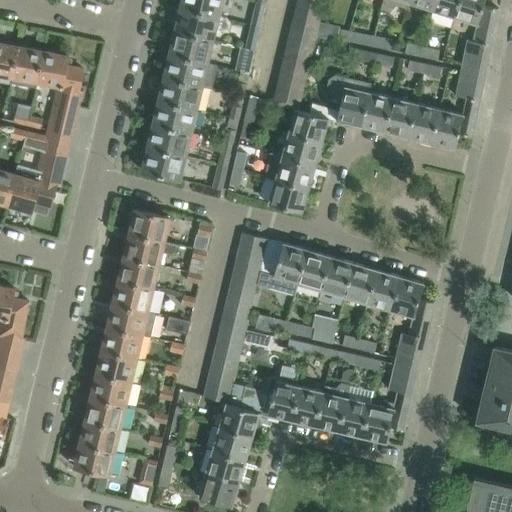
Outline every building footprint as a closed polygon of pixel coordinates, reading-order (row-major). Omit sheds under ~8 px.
[(220,15),(223,0),(183,0),(182,6),(220,15)] [(321,15),(324,3),(309,0),(297,0),(296,9),(321,15)] [(409,1),(408,0),(383,0),(381,8),(390,11),(396,4),(406,7),(409,1)] [(432,8),(434,0),(408,0),(409,1),(432,8)] [(455,15),(459,0),(434,0),(432,8),(455,15)] [(484,5),(485,0),(459,0),(455,15),(477,22),(478,23),(484,5)] [(488,57),(498,9),(484,5),(478,23),(477,22),(473,39),(468,38),(465,52),(488,57)] [(215,39),(220,15),(182,6),(176,30),(215,39)] [(318,27),(321,15),(296,9),(293,21),(318,27)] [(264,13),(263,13),(254,11),(251,23),(261,26),(264,13)] [(316,38),(318,27),(293,21),(290,32),(316,38)] [(348,30),(349,28),(340,27),(338,37),(353,40),(355,31),(348,30)] [(373,35),(373,34),(349,28),(348,30),(355,31),(353,40),(374,45),(376,36),(373,35)] [(209,62),(215,39),(176,30),(171,53),(209,62)] [(313,50),(316,38),(290,32),(287,44),(313,50)] [(258,36),(249,34),(246,46),(255,48),(258,36)] [(393,38),(373,34),(373,35),(376,36),(374,45),(391,48),(393,38)] [(0,73),(14,76),(20,45),(0,40),(0,73)] [(420,45),(421,44),(407,41),(405,51),(421,55),(423,46),(420,45)] [(310,62),(313,50),(287,44),(285,56),(310,62)] [(440,48),(421,44),(420,45),(423,46),(421,55),(439,58),(440,48)] [(39,81),(45,50),(20,45),(14,76),(39,81)] [(235,68),(250,72),(255,48),(246,46),(241,45),(235,68)] [(376,62),(378,52),(348,45),(347,55),(376,62)] [(71,55),(45,50),(39,81),(59,85),(79,89),(84,69),(68,65),(71,55)] [(393,65),(395,56),(395,55),(378,52),(376,62),(393,65)] [(484,76),(488,57),(465,52),(461,71),(484,76)] [(171,53),(165,76),(204,85),(211,87),(217,64),(209,62),(171,53)] [(307,73),(310,62),(285,56),(282,67),(307,73)] [(424,72),(426,62),(410,58),(408,68),(424,72)] [(440,75),(442,65),(426,62),(424,72),(440,75)] [(305,84),(307,73),(282,67),(279,77),(305,84)] [(480,99),(484,76),(461,71),(456,94),(467,96),(467,97),(480,99)] [(361,125),(369,91),(371,82),(336,73),(329,77),(326,90),(331,96),(330,101),(323,105),(321,115),(328,117),(337,119),(361,125)] [(199,108),(204,85),(165,76),(160,99),(199,108)] [(302,95),(305,84),(279,77),(277,89),(302,95)] [(238,80),(235,93),(245,95),(248,82),(239,80),(238,80)] [(79,105),(83,91),(79,89),(59,85),(56,99),(79,105)] [(302,95),(277,89),(274,102),(297,107),(296,108),(299,109),(302,95)] [(385,131),(393,97),(369,91),(361,125),(385,131)] [(254,123),(260,97),(250,94),(244,120),(254,123)] [(408,136),(416,102),(393,97),(385,131),(408,136)] [(472,136),(478,108),(480,99),(467,97),(463,114),(459,133),(472,136)] [(46,114),(48,103),(18,98),(16,109),(46,114)] [(76,120),(79,105),(56,99),(52,114),(76,120)] [(193,132),(199,108),(160,99),(154,122),(193,132)] [(432,142),(440,108),(416,102),(408,136),(432,142)] [(232,103),(229,116),(239,118),(242,106),(233,104),(232,103)] [(322,141),(328,117),(321,115),(299,109),(296,108),(290,132),(322,141)] [(459,133),(463,114),(440,108),(432,142),(456,148),(459,133)] [(29,124),(31,114),(17,111),(14,120),(29,124)] [(44,117),(31,114),(29,124),(41,127),(44,117)] [(72,134),(76,120),(52,114),(49,128),(72,134)] [(251,137),(254,123),(244,120),(241,135),(251,137)] [(188,155),(193,132),(154,122),(149,145),(188,155)] [(25,139),(27,129),(13,126),(11,136),(25,139)] [(227,127),(224,139),(234,141),(237,129),(227,127)] [(38,142),(40,133),(40,132),(27,129),(25,139),(38,142)] [(316,165),(322,141),(290,132),(284,154),(283,156),(316,165)] [(67,155),(70,140),(47,134),(44,149),(67,155)] [(228,165),(234,141),(224,139),(218,162),(228,165)] [(182,179),(188,155),(149,145),(143,169),(182,179)] [(63,170),(67,155),(44,149),(40,164),(63,170)] [(247,152),(237,150),(233,167),(243,170),(247,152)] [(309,188),(316,165),(283,156),(284,154),(271,151),(265,175),(275,178),(275,179),(309,188)] [(51,205),(56,184),(37,179),(39,169),(18,163),(15,172),(7,204),(32,211),(35,202),(51,205)] [(59,184),(63,170),(40,164),(39,169),(37,179),(56,184),(59,184)] [(240,184),(243,170),(233,167),(230,182),(240,184)] [(15,172),(0,168),(0,202),(7,204),(15,172)] [(216,174),(213,186),(222,188),(223,189),(226,177),(216,174)] [(303,212),(309,188),(275,179),(268,203),(303,212)] [(166,240),(172,217),(172,216),(137,208),(131,232),(166,241),(166,240)] [(210,235),(213,225),(200,222),(198,232),(210,235)] [(176,253),(178,243),(166,240),(166,241),(131,232),(125,255),(161,264),(164,251),(176,253)] [(265,252),(268,238),(242,232),(239,246),(265,252)] [(259,277),(257,284),(294,295),(298,282),(308,248),(293,244),(284,242),(268,238),(265,252),(262,264),(260,271),(259,277)] [(201,274),(207,249),(195,246),(189,271),(201,274)] [(262,263),(265,252),(239,246),(236,258),(262,263)] [(321,289),(331,255),(308,248),(298,282),(321,289)] [(155,287),(161,264),(125,255),(120,279),(155,287)] [(344,296),(354,262),(331,255),(321,289),(344,296)] [(260,271),(262,263),(236,258),(233,271),(259,277),(260,271)] [(368,302),(377,269),(354,262),(344,296),(368,302)] [(391,309),(401,275),(377,269),(368,302),(391,309)] [(199,282),(201,274),(189,271),(187,280),(199,282)] [(256,289),(259,277),(233,271),(230,283),(256,289)] [(421,298),(424,282),(401,275),(391,309),(414,315),(410,333),(402,331),(399,345),(423,350),(434,302),(421,298)] [(150,310),(155,287),(120,279),(114,302),(150,311),(150,310)] [(16,286),(0,283),(0,316),(4,317),(1,332),(1,333),(24,338),(28,322),(24,322),(29,300),(13,297),(16,286)] [(253,301),(256,289),(230,283),(227,295),(253,301)] [(181,303),(194,306),(196,296),(184,293),(181,303)] [(250,314),(253,301),(227,295),(224,308),(250,314)] [(152,335),(157,313),(157,311),(150,310),(150,311),(114,302),(108,326),(144,334),(144,333),(152,335)] [(247,326),(250,314),(224,308),(221,320),(247,326)] [(188,333),(191,320),(169,315),(167,328),(188,333)] [(292,332),(294,321),(278,318),(275,328),(292,332)] [(244,339),(247,326),(221,320),(219,333),(244,339)] [(312,336),(314,326),(294,321),(292,332),(312,336)] [(138,358),(144,334),(108,326),(103,349),(138,358)] [(331,329),(314,326),(312,336),(328,340),(331,329)] [(0,347),(21,353),(24,338),(1,333),(1,332),(0,332),(0,347)] [(241,351),(244,339),(219,333),(216,345),(241,351)] [(359,347),(362,337),(345,333),(343,343),(359,347)] [(308,353),(310,342),(290,337),(287,348),(308,353)] [(377,341),(362,337),(359,347),(375,351),(377,341)] [(183,353),(185,342),(173,340),(170,350),(183,353)] [(324,356),(327,346),(310,342),(308,353),(324,356)] [(238,363),(241,351),(216,345),(213,357),(238,363)] [(420,362),(423,350),(399,345),(396,357),(420,362)] [(511,349),(495,345),(478,419),(511,427),(511,349)] [(21,353),(0,347),(0,363),(18,368),(21,353)] [(133,381),(138,358),(103,349),(97,372),(133,381)] [(355,364),(358,353),(341,349),(339,360),(355,364)] [(379,369),(381,359),(358,353),(355,364),(379,369)] [(235,376),(238,363),(213,357),(210,370),(235,376)] [(167,363),(165,373),(178,376),(180,365),(167,363)] [(371,401),(362,436),(386,441),(390,426),(404,429),(418,369),(395,363),(389,387),(398,389),(395,403),(384,400),(383,404),(371,401)] [(0,385),(13,388),(16,373),(0,369),(0,385)] [(235,376),(210,370),(207,383),(232,388),(235,376)] [(127,404),(133,381),(97,372),(91,396),(127,404)] [(246,384),(241,405),(268,411),(268,413),(292,419),(300,385),(276,379),(273,391),(246,384)] [(347,395),(348,396),(351,383),(341,380),(336,385),(325,383),(324,390),(323,390),(315,424),(339,430),(347,395)] [(229,402),(232,388),(207,383),(205,395),(219,398),(219,399),(229,402)] [(0,400),(10,403),(13,388),(0,385),(0,400)] [(315,424),(323,390),(300,385),(292,419),(315,424)] [(347,395),(339,430),(362,436),(371,401),(373,391),(351,385),(348,396),(347,395)] [(172,400),(174,391),(162,388),(159,396),(172,400)] [(185,415),(190,391),(191,390),(181,388),(175,413),(185,415)] [(121,428),(127,404),(91,396),(86,419),(121,428)] [(253,435),(260,411),(229,402),(219,399),(216,409),(224,411),(219,425),(253,435)] [(6,417),(10,403),(0,400),(0,415),(3,416),(6,417)] [(167,423),(169,412),(157,410),(154,420),(167,423)] [(181,430),(185,415),(175,413),(171,429),(181,430)] [(116,451),(121,428),(86,419),(80,443),(116,451)] [(246,459),(253,435),(219,425),(212,449),(246,459)] [(161,446),(164,436),(151,433),(149,443),(161,446)] [(110,475),(116,451),(80,443),(74,466),(110,475)] [(178,446),(169,443),(168,443),(164,460),(174,462),(178,446)] [(240,482),(246,459),(212,449),(206,472),(240,482)] [(164,460),(160,475),(170,478),(174,462),(164,460)] [(153,484),(155,474),(142,471),(140,481),(153,484)] [(233,506),(240,482),(206,472),(199,496),(233,506)] [(511,511),(511,485),(475,477),(466,511),(511,511)]
